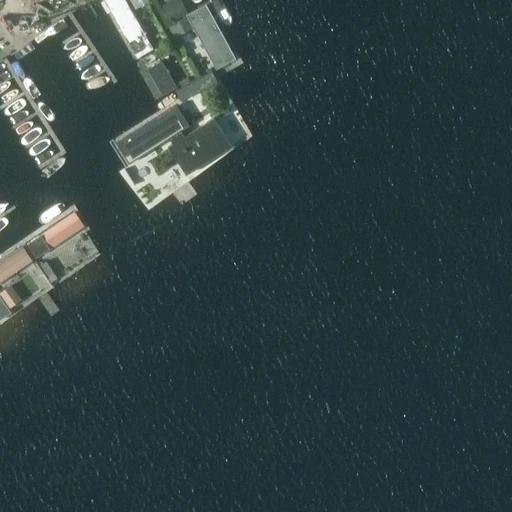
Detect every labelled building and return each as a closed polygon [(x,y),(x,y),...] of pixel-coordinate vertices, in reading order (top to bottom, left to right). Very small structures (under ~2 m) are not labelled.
[(106,0),(105,1),(136,63),(153,55),(125,0),(106,0)] [(187,15),(178,0),(175,0),(160,9),(169,25),(187,15)] [(207,6),(191,14),(221,72),(237,64),(207,6)] [(191,29),(185,18),(170,27),(175,38),(191,29)] [(160,62),(141,73),(159,103),(177,92),(160,62)] [(186,96),(195,90),(192,84),(182,89),(186,96)] [(125,165),(189,124),(175,102),(111,143),(125,165)] [(184,136),(180,131),(168,138),(172,143),(167,146),(185,175),(211,159),(232,146),(225,136),(213,117),(184,136)] [(0,295),(0,296),(9,309),(20,301),(11,288),(0,295)] [(0,320),(10,314),(0,299),(0,320)]
